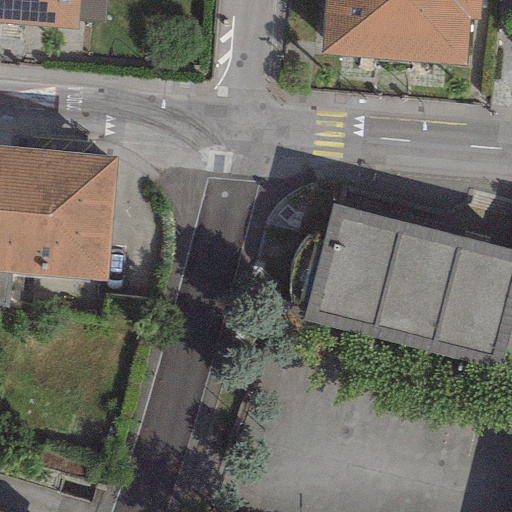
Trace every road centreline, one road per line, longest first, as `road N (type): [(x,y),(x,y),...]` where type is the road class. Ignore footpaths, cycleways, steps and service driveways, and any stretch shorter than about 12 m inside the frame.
road 1 (residential): [(266,130),(141,511)]
road 2 (residential): [(266,130),(0,107)]
road 3 (residential): [(511,151),(266,130)]
road 4 (residential): [(274,0),(266,130)]
